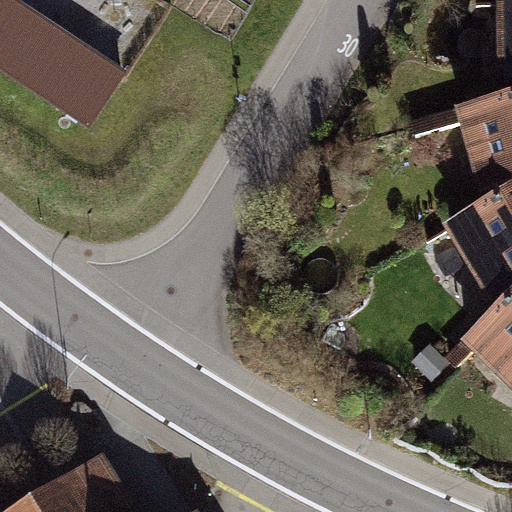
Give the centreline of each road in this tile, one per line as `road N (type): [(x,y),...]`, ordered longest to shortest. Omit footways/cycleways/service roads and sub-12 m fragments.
road 1 (residential): [(145,362),(360,0)]
road 2 (unclassified): [(145,362),(248,426),(420,511)]
road 3 (unclassified): [(0,255),(145,362)]
